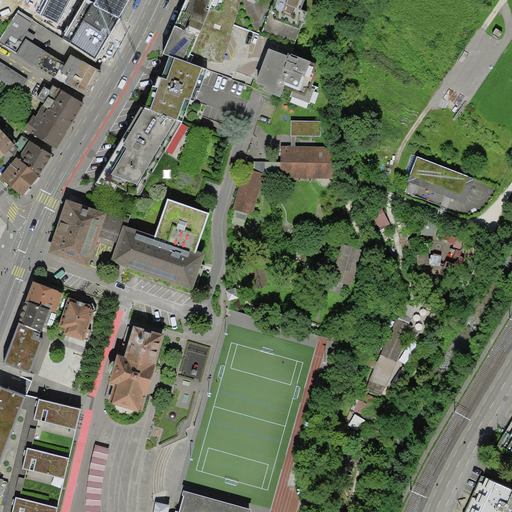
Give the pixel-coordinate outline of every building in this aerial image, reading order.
[(0,0),(0,10),(10,15),(18,0),(0,0)] [(54,0),(29,0),(22,12),(61,35),(64,24),(48,13),(54,0)] [(242,1),(240,0),(184,0),(163,50),(163,53),(174,58),(167,79),(161,77),(150,109),(142,106),(95,185),(114,191),(117,186),(138,195),(182,122),(190,100),(193,101),(197,91),(199,91),(207,69),(186,61),(188,59),(190,53),(221,64),(242,1)] [(273,0),(260,34),(295,49),(310,12),(302,9),(305,0),(273,0)] [(0,42),(56,78),(65,63),(32,43),(36,36),(27,30),(31,23),(16,14),(0,39),(0,42)] [(290,58),(271,51),(259,83),(266,86),(264,91),(282,98),(286,87),(292,90),(288,100),(312,109),(319,91),(313,89),(320,73),(315,72),(317,65),(292,55),(290,58)] [(97,70),(72,55),(58,79),(84,94),(97,70)] [(0,79),(20,91),(27,77),(0,60),(0,79)] [(85,102),(52,85),(50,89),(45,87),(37,101),(44,102),(36,118),(32,116),(23,132),(59,151),(85,102)] [(322,122),(292,122),(291,146),(282,147),(281,160),(250,161),(231,220),(247,225),(262,174),(329,179),(328,148),(295,146),(295,136),(321,137),(322,122)] [(0,159),(9,153),(15,142),(0,126),(0,159)] [(52,155),(22,136),(11,152),(0,161),(0,173),(23,197),(40,177),(52,155)] [(496,187),(412,154),(404,175),(409,177),(403,193),(462,214),(473,215),(486,209),(496,187)] [(126,219),(67,199),(49,252),(90,265),(100,237),(117,243),(124,225),(126,219)] [(155,235),(124,225),(117,243),(111,262),(193,289),(205,253),(197,251),(209,213),(167,199),(155,235)] [(380,205),(371,210),(381,228),(390,223),(380,205)] [(0,268),(11,242),(0,228),(0,268)] [(357,251),(342,247),(333,283),(348,287),(357,251)] [(64,293),(33,282),(3,362),(31,373),(51,312),(57,314),(64,293)] [(240,287),(229,289),(232,300),(243,297),(240,287)] [(95,310),(69,300),(58,331),(86,341),(95,310)] [(372,420),(403,350),(412,325),(410,325),(413,318),(413,308),(405,303),(356,413),(372,420)] [(116,382),(110,401),(141,411),(164,336),(129,326),(121,354),(117,353),(115,360),(111,361),(108,365),(108,370),(111,374),(109,380),(116,382)] [(57,511),(81,409),(2,389),(0,393),(0,481),(13,485),(6,511),(57,511)] [(511,421),(497,447),(511,454),(511,421)] [(85,511),(100,511),(102,480),(109,449),(95,445),(88,477),(85,511)] [(511,511),(511,490),(483,476),(467,511),(511,511)] [(246,511),(248,507),(181,489),(174,511),(166,511),(167,503),(154,501),(152,511),(246,511)]
